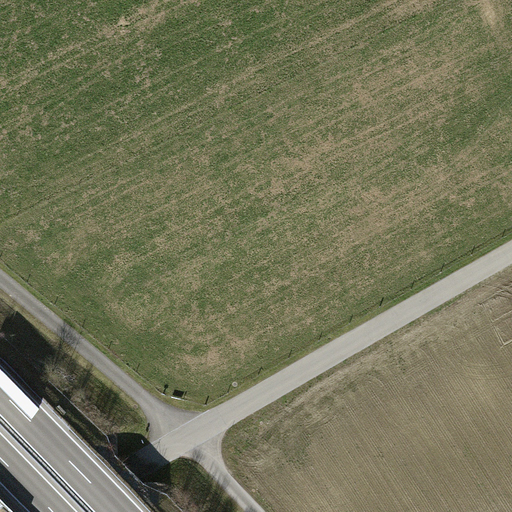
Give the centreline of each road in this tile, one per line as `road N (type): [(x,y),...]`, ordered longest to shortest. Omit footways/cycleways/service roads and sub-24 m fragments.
road 1 (residential): [(60,511),(511,253)]
road 2 (track): [(0,276),(188,437),(257,511)]
road 3 (trunk): [(119,511),(0,389)]
